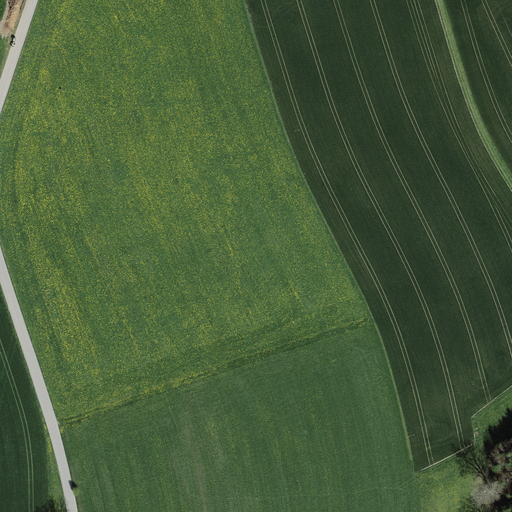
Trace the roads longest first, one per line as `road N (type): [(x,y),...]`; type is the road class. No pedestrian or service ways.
road 1 (unclassified): [(72,511),(0,263)]
road 2 (track): [(439,0),(474,113),(511,183)]
